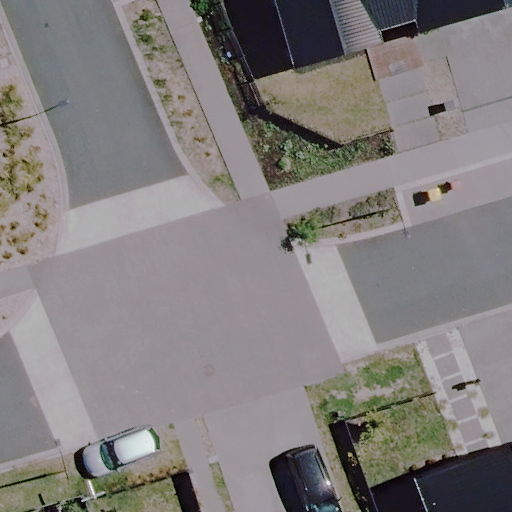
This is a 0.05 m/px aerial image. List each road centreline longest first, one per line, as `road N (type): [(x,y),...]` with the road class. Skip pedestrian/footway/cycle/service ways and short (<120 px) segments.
road 1 (residential): [(190,342),(52,0)]
road 2 (residential): [(190,342),(511,251)]
road 3 (residential): [(0,400),(190,342)]
